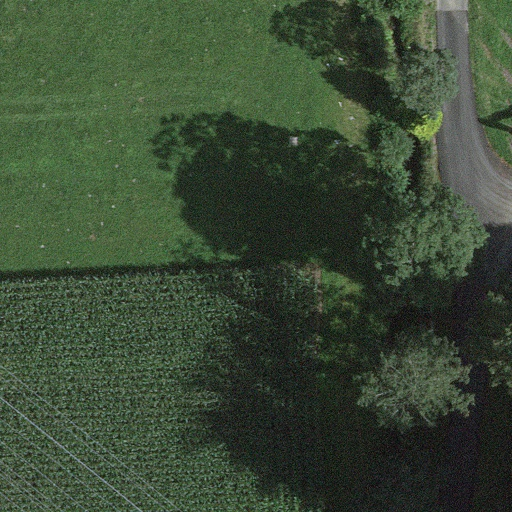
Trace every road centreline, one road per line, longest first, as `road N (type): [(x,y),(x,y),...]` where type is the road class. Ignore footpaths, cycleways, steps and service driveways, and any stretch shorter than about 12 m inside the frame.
road 1 (residential): [(474,285),(450,0)]
road 2 (residential): [(455,511),(474,285)]
